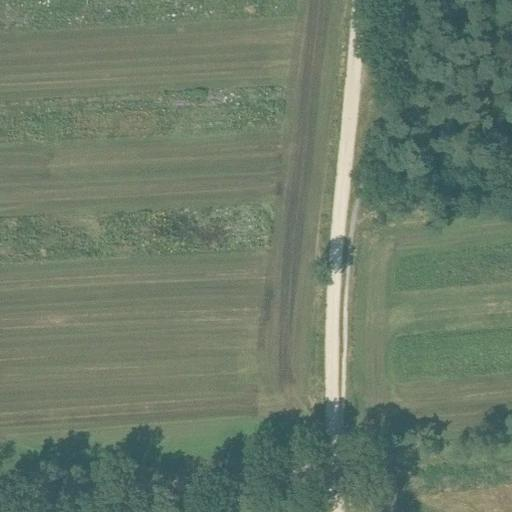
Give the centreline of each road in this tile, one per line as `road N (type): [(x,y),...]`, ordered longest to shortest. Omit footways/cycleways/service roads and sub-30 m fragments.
road 1 (track): [(331,471),(0,500)]
road 2 (track): [(339,215),(331,471)]
road 3 (track): [(362,0),(339,215)]
